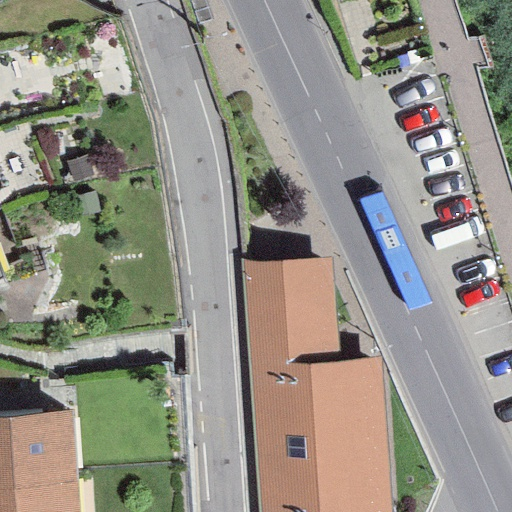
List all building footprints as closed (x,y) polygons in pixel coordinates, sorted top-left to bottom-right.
[(103,91),(121,85),(114,68),(97,74),(103,91)] [(70,179),(91,173),(85,153),(64,159),(70,179)] [(78,206),(96,201),(93,188),(74,193),(78,206)] [(325,359),(317,254),(278,257),(243,260),(262,511),(276,511),(381,504),(370,356),(354,357),(325,359)] [(0,511),(68,511),(62,413),(0,417),(0,511)]
